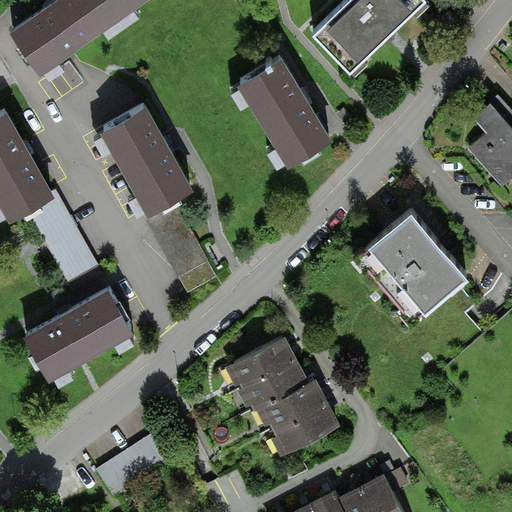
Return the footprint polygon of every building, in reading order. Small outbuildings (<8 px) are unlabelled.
[(97,0),(59,0),(11,34),(40,75),(114,24),(97,0)] [(97,0),(114,24),(148,0),(97,0)] [(425,0),(350,0),(313,35),(351,75),(388,39),(427,2),(425,0)] [(282,60),(239,87),(288,170),(332,142),(310,107),(282,60)] [(511,109),(500,96),(491,103),(499,112),(507,121),(511,117),(511,109)] [(499,112),(491,103),(473,119),(486,134),(469,148),(503,188),(511,180),(511,126),(507,121),(499,112)] [(146,108),(101,133),(148,218),(177,202),(194,193),(146,108)] [(7,114),(0,117),(0,205),(10,223),(30,212),(55,198),(51,191),(7,114)] [(30,212),(67,282),(99,264),(55,188),(51,191),(55,198),(30,212)] [(188,292),(217,275),(177,202),(148,218),(145,219),(176,278),(180,277),(188,292)] [(437,244),(412,214),(369,250),(371,252),(362,260),(411,318),(421,310),(427,317),(469,282),(437,244)] [(109,290),(24,339),(50,383),(134,335),(109,290)] [(241,382),(242,385),(296,357),(291,348),(285,336),(226,368),(235,386),(241,382)] [(307,378),(296,357),(242,385),(244,387),(238,390),(248,408),(253,406),(255,410),(257,409),(309,382),(307,378)] [(309,382),(257,409),(266,426),(271,424),(274,430),(328,401),(326,397),(316,378),(309,382)] [(334,411),(328,401),(274,430),(278,436),(272,439),(281,457),(341,425),(334,411)] [(156,430),(96,468),(114,497),(175,458),(156,430)] [(401,467),(385,475),(392,490),(408,481),(401,467)] [(372,480),(359,486),(373,511),(404,511),(392,490),(385,475),(384,473),(372,480)] [(347,493),(336,498),(343,511),(373,511),(359,486),(347,493)] [(321,497),(310,503),(315,511),(343,511),(336,498),(333,491),(321,497)] [(299,508),(292,511),(315,511),(310,503),(299,508)]
